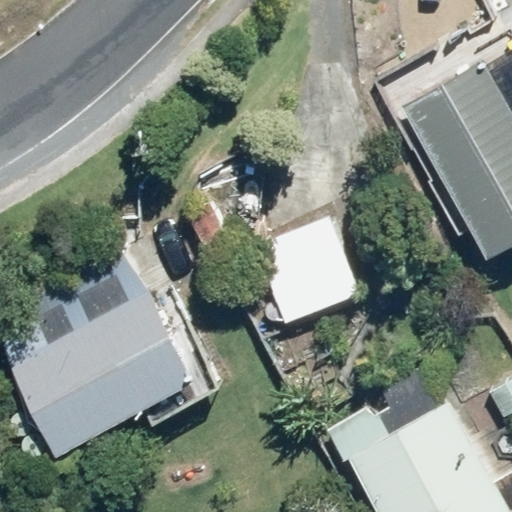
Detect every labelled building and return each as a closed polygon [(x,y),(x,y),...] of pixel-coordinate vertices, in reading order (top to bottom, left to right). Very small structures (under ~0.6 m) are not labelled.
[(511,228),(511,82),(489,46),(408,97),(496,238),(511,228)] [(192,213),(209,244),(229,233),(212,202),(192,213)] [(332,213),(259,243),(288,319),(362,291),(332,213)] [(62,453),(200,379),(152,289),(15,363),(62,453)] [(511,511),(511,501),(455,400),(445,405),(431,381),(378,411),(374,404),(335,427),(383,511),(511,511)]
